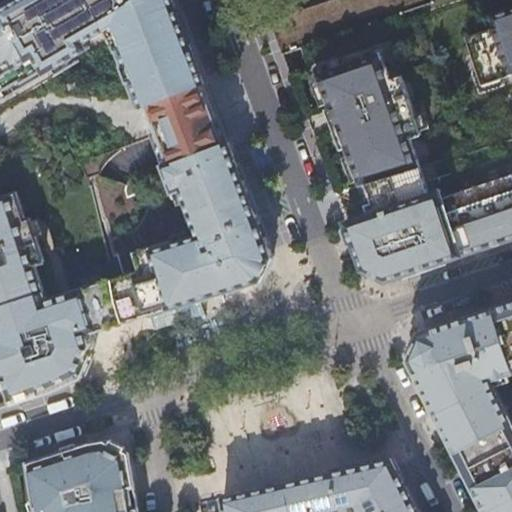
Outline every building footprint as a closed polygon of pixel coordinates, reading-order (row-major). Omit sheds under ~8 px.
[(0,90),(12,83),(16,90),(88,47),(85,41),(106,28),(115,22),(124,45),(121,46),(121,48),(128,64),(132,63),(137,76),(133,78),(144,105),(150,103),(202,83),(207,81),(175,0),(11,0),(0,7),(0,90)] [(511,5),(490,13),(491,15),(495,26),(467,35),(484,84),(511,74),(511,5)] [(115,22),(106,28),(119,48),(121,48),(121,46),(124,45),(115,22)] [(359,184),(419,166),(411,138),(422,134),(402,74),(390,78),(381,51),(319,73),(319,72),(317,73),(330,107),(329,107),(336,125),(349,156),(354,154),(357,163),(352,165),(359,184)] [(140,269),(113,278),(124,321),(262,279),(268,268),(274,256),(230,139),(223,141),(205,93),(202,83),(150,103),(154,113),(172,161),(165,163),(175,190),(182,187),(198,233),(176,240),(175,238),(135,250),(140,269)] [(486,133),(482,124),(473,127),(476,136),(486,133)] [(354,154),(349,156),(352,165),(357,163),(354,154)] [(431,201),(419,166),(359,184),(371,213),(346,221),(363,268),(387,279),(511,236),(511,175),(511,173),(431,201)] [(53,390),(82,377),(95,345),(91,332),(124,321),(113,278),(46,299),(35,264),(44,261),(30,217),(26,219),(17,192),(0,196),(0,381),(4,380),(11,404),(18,402),(19,402),(20,401),(53,390)] [(488,511),(511,511),(511,300),(419,331),(408,356),(488,511)] [(89,443),(28,463),(35,511),(51,511),(54,511),(64,510),(64,511),(139,511),(129,455),(106,441),(89,443)] [(223,498),(225,511),(419,511),(392,458),(223,498)]
